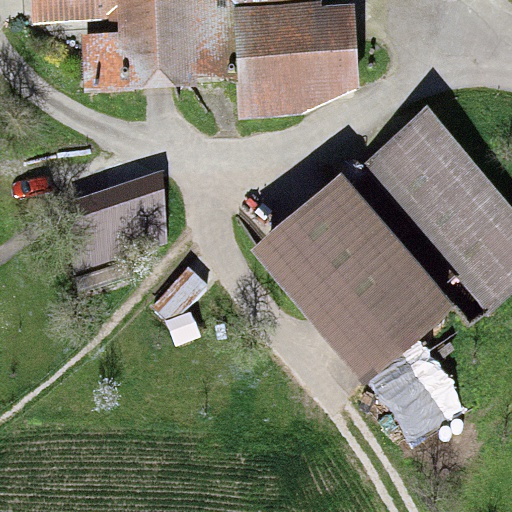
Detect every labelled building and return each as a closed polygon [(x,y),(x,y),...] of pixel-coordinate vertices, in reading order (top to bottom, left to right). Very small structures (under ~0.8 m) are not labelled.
[(36,0),(37,5),(129,0),(132,47),(93,49),(94,79),(222,72),(217,0),(36,0)] [(350,21),(247,27),(250,91),(354,84),(350,21)] [(511,226),(425,125),(377,166),(496,304),(511,290),(511,226)] [(162,187),(73,217),(76,269),(166,239),(162,187)] [(343,197),(266,261),(359,372),(436,308),(343,197)]
